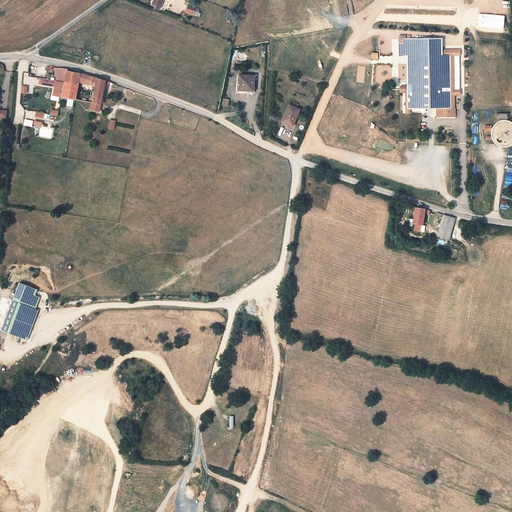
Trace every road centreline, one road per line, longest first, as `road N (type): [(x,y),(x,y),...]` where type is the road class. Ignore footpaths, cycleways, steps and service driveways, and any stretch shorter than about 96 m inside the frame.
road 1 (unclassified): [(511,222),(464,216),(346,179),(154,93),(24,54)]
road 2 (track): [(111,511),(120,466),(101,425),(109,370),(122,356),(157,358),(196,411)]
road 3 (track): [(182,511),(196,411),(207,399),(234,303)]
road 4 (track): [(198,433),(206,470),(300,511)]
